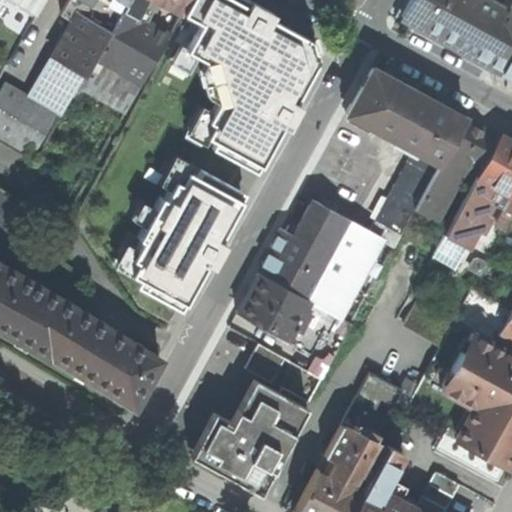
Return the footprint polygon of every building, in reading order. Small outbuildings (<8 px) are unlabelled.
[(12,0),(35,13),(42,0),(12,0)] [(66,0),(60,12),(71,18),(50,56),(84,74),(125,0),(66,0)] [(142,1),(140,0),(125,0),(84,74),(72,96),(78,99),(84,88),(125,110),(166,38),(168,34),(135,15),(142,1)] [(186,0),(161,0),(181,10),(186,0)] [(168,34),(166,38),(216,66),(223,87),(205,118),(211,121),(204,134),(214,139),(210,147),(254,171),(281,123),(286,126),(298,104),(293,101),(316,60),(310,40),(269,17),(272,12),(250,0),(186,0),(181,10),(168,34)] [(500,67),(511,44),(511,0),(510,0),(506,9),(488,0),(406,0),(399,14),(500,67)] [(511,44),(500,67),(511,73),(511,44)] [(345,113),(413,150),(438,163),(446,149),(464,117),(370,66),(345,113)] [(0,88),(0,135),(32,154),(55,114),(3,84),(0,88)] [(467,160),(460,172),(465,175),(465,181),(471,184),(476,175),(497,135),(464,117),(446,149),(467,160)] [(491,183),(511,194),(511,142),(497,135),(476,175),(491,183)] [(467,160),(446,149),(438,163),(432,175),(425,187),(419,199),(414,208),(434,219),(460,172),(467,160)] [(407,162),(432,175),(438,163),(413,150),(407,162)] [(407,162),(400,174),(425,187),(432,175),(407,162)] [(139,277),(135,285),(179,309),(205,262),(211,265),(224,242),(218,238),(244,191),(199,167),(196,174),(186,168),(179,181),(173,178),(163,196),(159,194),(136,236),(141,238),(130,257),(136,259),(129,272),(139,277)] [(400,174),(394,185),(419,199),(425,187),(400,174)] [(476,175),(471,184),(432,256),(455,268),(477,227),(482,230),(489,217),(484,214),(496,192),(488,188),(491,183),(476,175)] [(387,198),(412,212),(414,208),(419,199),(394,185),(387,198)] [(0,188),(0,224),(6,229),(22,203),(0,188)] [(504,229),(511,215),(511,194),(495,224),(504,229)] [(394,246),(400,234),(412,212),(387,198),(369,230),(380,237),(380,238),(394,246)] [(380,237),(369,230),(316,202),(309,205),(292,234),(280,227),(256,272),(330,312),(337,316),(380,238),(380,237)] [(434,219),(414,208),(412,212),(400,234),(420,244),(434,219)] [(0,265),(0,329),(44,357),(46,355),(75,308),(56,297),(52,303),(38,295),(42,288),(1,264),(0,265)] [(330,312),(256,272),(235,311),(309,351),(330,312)] [(75,308),(46,355),(131,406),(160,359),(151,354),(140,348),(137,354),(129,349),(133,343),(98,322),(97,325),(92,322),(93,320),(75,308)] [(511,309),(497,335),(511,343),(511,309)] [(455,439),(505,467),(511,454),(511,353),(471,331),(439,388),(473,406),(455,439)] [(257,342),(244,367),(270,382),(284,357),(257,342)] [(316,467),(294,508),(300,511),(348,511),(384,447),(374,441),(406,384),(372,366),(323,455),(333,460),(326,473),(316,467)] [(306,406),(279,392),(253,378),(230,420),(213,410),(192,449),(262,487),(306,406)] [(281,387),(279,392),(306,406),(309,401),(281,387)] [(386,444),(384,447),(348,511),(411,511),(414,507),(373,485),(376,480),(385,485),(402,453),(386,444)] [(434,471),(414,507),(422,511),(443,511),(459,484),(434,471)]
